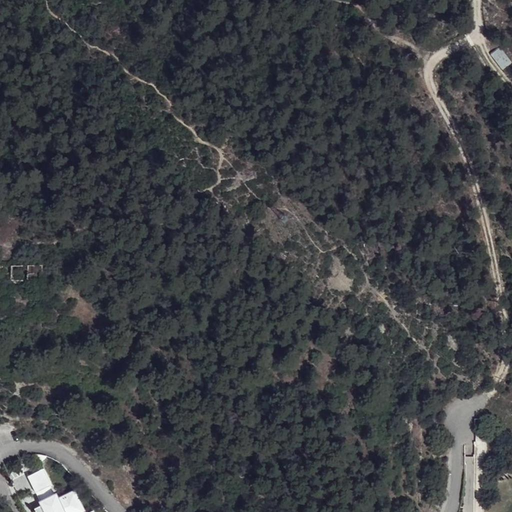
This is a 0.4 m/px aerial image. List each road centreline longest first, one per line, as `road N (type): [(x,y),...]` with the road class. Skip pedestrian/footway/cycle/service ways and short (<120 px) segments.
road 1 (track): [(462,411),(503,370),(485,217),(425,67),(477,30),(478,0)]
road 2 (residential): [(0,461),(32,445),(55,450),(122,511)]
